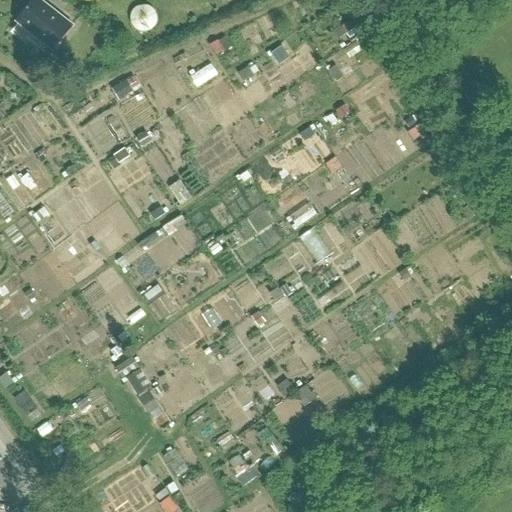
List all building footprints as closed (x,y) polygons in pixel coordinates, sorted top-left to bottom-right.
[(33,0),(16,22),(54,52),(73,27),(39,0),(33,0)] [(342,14),(333,19),(341,34),(350,29),(342,14)] [(280,47),(271,53),(277,62),(286,55),(280,47)] [(223,187),(246,177),(242,166),(218,176),(223,187)] [(174,175),(163,182),(174,201),(185,194),(174,175)] [(278,211),(286,224),(310,209),(302,196),(278,211)] [(0,243),(9,238),(0,222),(0,243)] [(168,222),(161,227),(166,234),(173,229),(168,222)] [(289,235),(309,260),(324,248),(304,223),(289,235)] [(133,247),(155,236),(151,228),(129,239),(133,247)] [(265,299),(270,311),(284,305),(279,293),(265,299)] [(138,395),(153,386),(142,370),(127,379),(138,395)] [(168,444),(151,454),(163,475),(181,465),(168,444)]
